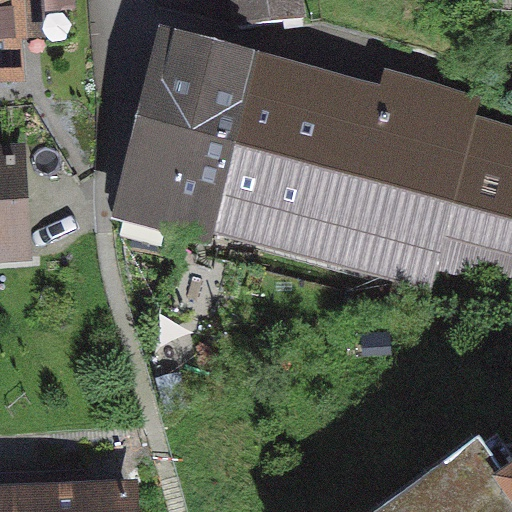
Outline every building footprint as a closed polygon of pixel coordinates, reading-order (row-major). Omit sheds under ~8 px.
[(0,0),(0,75),(17,75),(15,34),(70,32),(68,0),(0,0)] [(301,0),(236,0),(240,24),(304,15),(301,0)] [(209,234),(212,223),(252,63),(166,41),(122,212),(209,234)] [(343,85),(252,63),(212,223),(429,278),(441,228),(511,246),(511,145),(467,134),(471,118),(343,85)] [(16,156),(0,157),(0,252),(20,251),(16,156)] [(511,511),(511,478),(505,483),(474,439),(370,511),(511,511)] [(134,511),(133,486),(4,492),(5,511),(134,511)]
